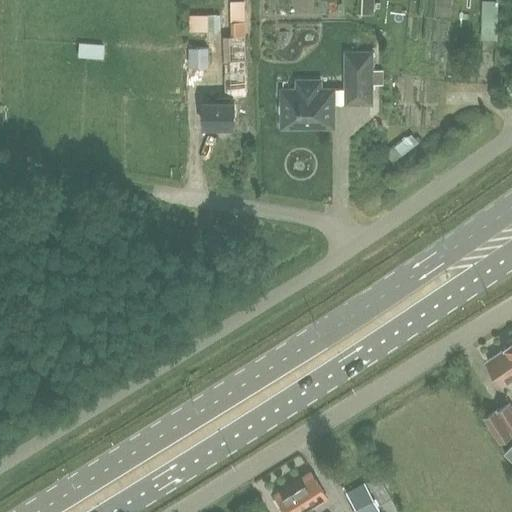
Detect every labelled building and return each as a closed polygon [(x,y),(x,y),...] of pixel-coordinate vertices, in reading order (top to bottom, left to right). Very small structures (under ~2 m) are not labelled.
[(371,15),(371,0),(353,0),(354,14),(371,15)] [(496,2),(480,1),(478,40),(495,41),(496,2)] [(233,95),(245,95),(244,21),(232,21),(232,36),(223,36),(224,95),(217,95),(217,101),(203,101),(203,126),(234,126),(234,101),(233,95)] [(106,61),(107,47),(80,46),(79,60),(106,61)] [(207,65),(207,47),(188,48),(188,66),(207,65)] [(369,84),(369,50),(345,50),(345,84),(369,84)] [(297,94),(281,94),(281,99),(278,106),(278,110),(282,117),(282,126),(302,125),(302,122),(332,121),(331,92),(318,92),(318,80),(296,80),(297,94)] [(511,341),(503,348),(503,349),(487,360),(502,383),(511,376),(511,341)] [(511,432),(511,408),(508,403),(496,410),(496,409),(484,417),(500,441),(511,432)] [(312,511),(310,507),(326,497),(310,472),(274,495),(284,511),(312,511)] [(383,501),(394,495),(381,475),(370,480),(383,501)] [(373,511),(379,509),(363,482),(345,492),(355,511),(373,511)]
